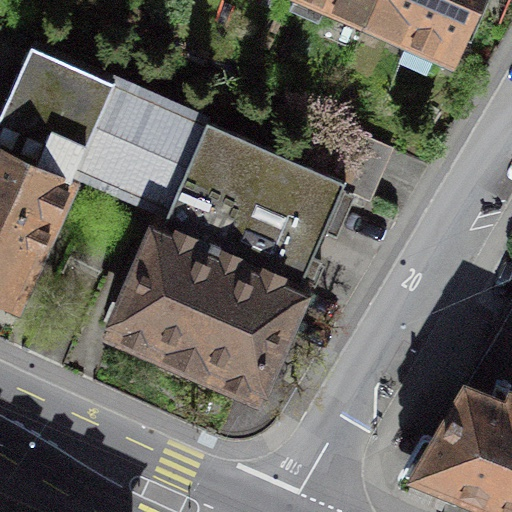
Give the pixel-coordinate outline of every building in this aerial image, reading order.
[(324,0),(367,19),(374,0),(324,0)] [(374,0),(367,19),(451,55),(475,0),(374,0)] [(168,210),(208,120),(114,79),(31,42),(0,111),(0,147),(35,164),(70,180),(71,178),(70,177),(74,169),(152,203),(168,210)] [(208,120),(168,210),(165,217),(142,271),(115,332),(253,392),(303,278),(323,232),(326,234),(346,189),(366,197),(389,146),(337,123),(318,168),(208,120)] [(0,291),(16,299),(63,197),(70,180),(35,164),(0,147),(0,291)] [(511,511),(511,304),(413,473),(429,479),(484,502),(511,511)]
